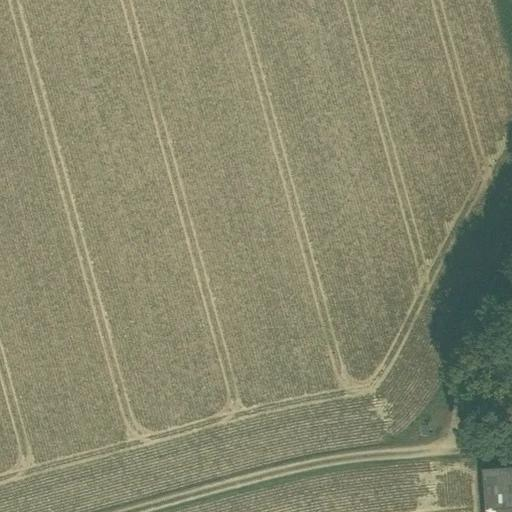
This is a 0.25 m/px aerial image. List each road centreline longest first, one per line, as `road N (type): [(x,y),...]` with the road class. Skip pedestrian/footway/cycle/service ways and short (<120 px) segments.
road 1 (track): [(511,449),(375,449),(139,511)]
road 2 (track): [(511,274),(459,373),(467,453)]
